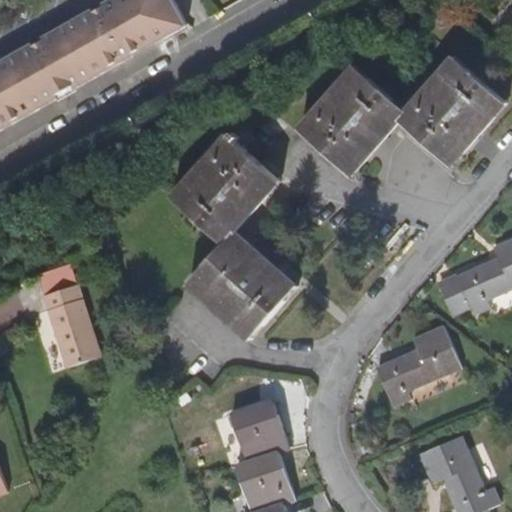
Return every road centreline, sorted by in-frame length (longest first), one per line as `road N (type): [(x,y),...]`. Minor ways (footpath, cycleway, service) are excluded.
road 1 (residential): [(358,511),(328,453),(329,396),(360,338),(511,152)]
road 2 (residential): [(0,164),(290,0)]
